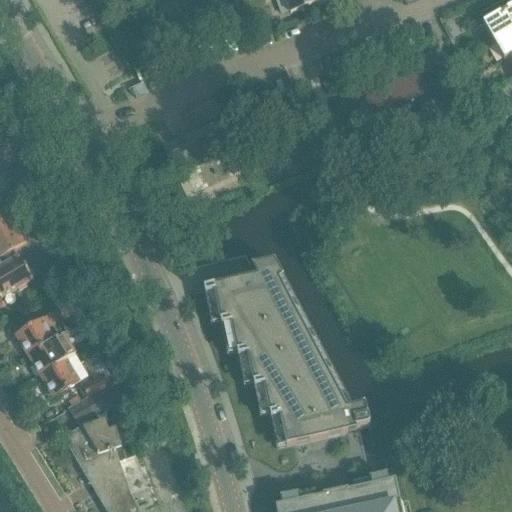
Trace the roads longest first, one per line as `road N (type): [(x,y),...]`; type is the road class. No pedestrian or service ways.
road 1 (residential): [(232,511),(175,334),(76,141)]
road 2 (residential): [(76,141),(372,24)]
road 3 (residential): [(76,141),(0,8)]
